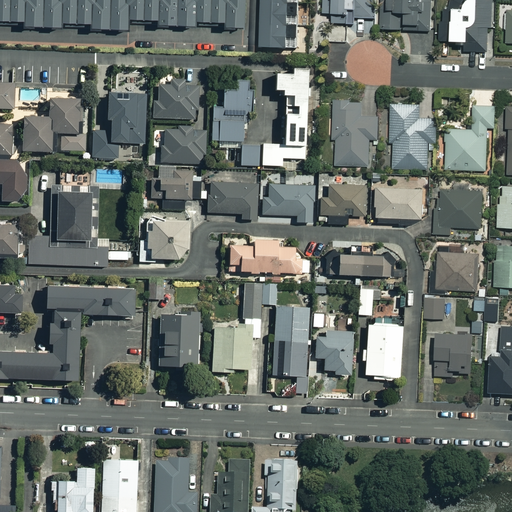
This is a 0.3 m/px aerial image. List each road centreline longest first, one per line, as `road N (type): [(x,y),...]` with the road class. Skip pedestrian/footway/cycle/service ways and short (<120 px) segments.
road 1 (residential): [(0,268),(180,274),(208,228),(403,238),(416,270),(409,427)]
road 2 (residential): [(409,427),(0,413)]
road 3 (residential): [(0,55),(262,64)]
road 4 (residential): [(368,63),(399,74),(511,77)]
